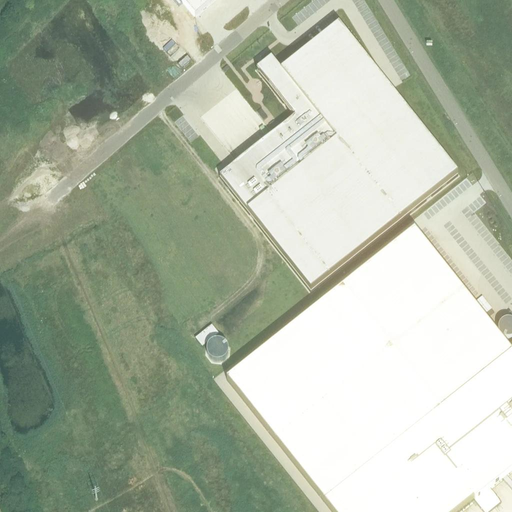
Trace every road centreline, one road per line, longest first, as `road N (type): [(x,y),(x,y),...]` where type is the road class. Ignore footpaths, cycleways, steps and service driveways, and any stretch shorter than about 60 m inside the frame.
road 1 (unclassified): [(279,0),(47,202)]
road 2 (unclassified): [(511,204),(386,0)]
